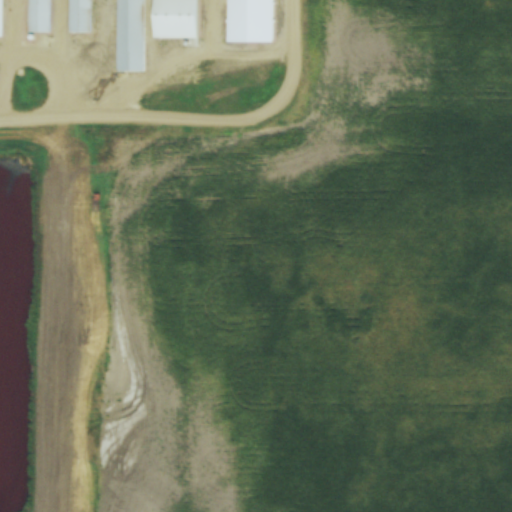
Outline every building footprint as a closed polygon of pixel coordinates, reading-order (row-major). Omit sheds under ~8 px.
[(29,0),(30,33),(52,33),(51,0),(29,0)] [(93,0),(70,0),(70,33),(93,34),(93,0)] [(118,0),(118,72),(145,72),(145,0),(118,0)] [(198,40),(198,0),(155,0),(155,39),(198,40)] [(274,0),(228,0),(229,41),(275,41),(274,0)]
